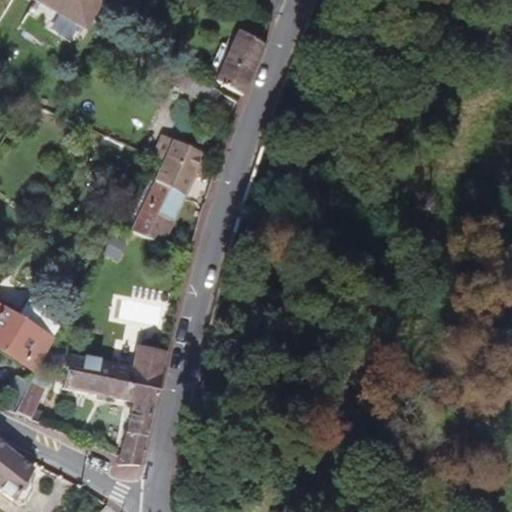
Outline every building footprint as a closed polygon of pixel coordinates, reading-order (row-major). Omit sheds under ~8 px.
[(35,0),(85,28),(101,0),(35,0)] [(242,97),(266,46),(238,31),(214,83),(242,97)] [(221,93),(179,67),(163,57),(154,71),(212,107),(221,93)] [(174,142),(174,141),(162,134),(150,157),(159,161),(164,163),(174,142)] [(159,243),(194,173),(192,172),(200,154),(174,142),(164,163),(131,231),(159,243)] [(126,228),(133,212),(122,207),(114,223),(126,228)] [(59,328),(41,318),(44,314),(42,306),(35,301),(27,303),(17,316),(54,338),(59,328)] [(37,370),(54,338),(17,316),(0,306),(0,353),(21,367),(23,363),(37,370)] [(139,466),(165,357),(136,349),(132,369),(68,356),(62,390),(133,404),(127,432),(119,458),(117,467),(139,466)] [(43,392),(48,382),(34,375),(30,384),(43,392)] [(0,409),(13,415),(27,390),(13,383),(0,408),(0,409)] [(34,411),(43,392),(30,384),(27,390),(13,415),(37,424),(41,414),(34,411)] [(26,482),(33,469),(19,459),(0,444),(0,491),(14,502),(19,504),(24,503),(31,490),(30,485),(26,482)]
